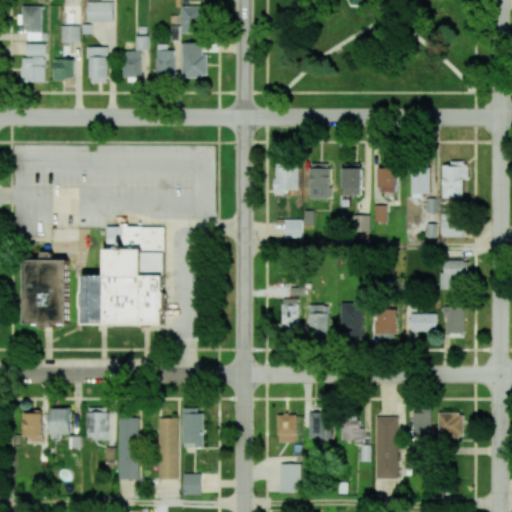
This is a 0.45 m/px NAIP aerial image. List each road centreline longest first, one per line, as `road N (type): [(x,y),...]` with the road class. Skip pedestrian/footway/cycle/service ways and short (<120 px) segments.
road 1 (residential): [(245,511),(245,0)]
road 2 (residential): [(0,118),(511,118)]
road 3 (residential): [(501,511),(501,0)]
road 4 (residential): [(245,375),(511,375)]
road 5 (residential): [(0,375),(245,375)]
